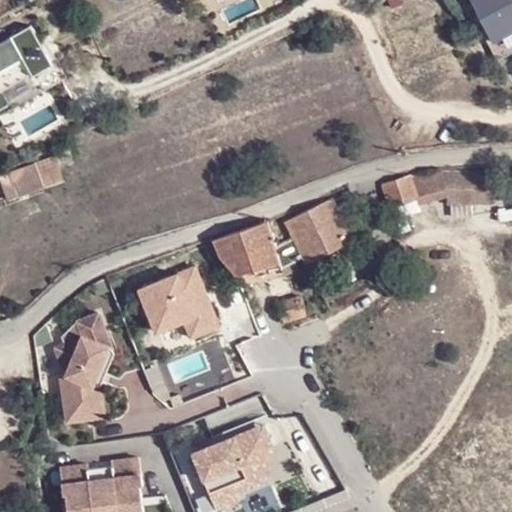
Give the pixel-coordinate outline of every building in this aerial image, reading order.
[(511,0),(472,0),(491,40),(511,29),(511,0)] [(495,60),(511,52),(511,29),(491,40),(486,42),(495,60)] [(0,53),(0,105),(59,70),(35,32),(0,53)] [(41,159),(13,171),(22,193),(50,181),(41,159)] [(507,196),(506,190),(499,173),(447,170),(412,182),(420,203),(452,195),(496,196),(507,196)] [(420,203),(412,182),(409,175),(384,184),(394,209),(420,203)] [(511,189),(511,188),(506,190),(507,196),(496,196),(504,214),(511,210),(511,189)] [(288,220),(297,238),(307,259),(309,263),(352,242),(331,200),(288,220)] [(268,226),(215,244),(220,256),(239,277),(276,263),(279,262),(275,250),(268,226)] [(297,238),(275,250),(279,262),(276,263),(286,272),(307,259),(297,238)] [(185,323),(192,341),(220,329),(196,270),(141,292),(158,335),(185,323)] [(99,354),(113,349),(99,315),(77,324),(63,339),(66,347),(56,350),(67,378),(62,380),(68,424),(98,420),(94,389),(104,365),(99,354)] [(116,355),(113,349),(99,354),(104,365),(94,389),(98,420),(107,418),(102,387),(116,355)] [(265,426),(258,429),(267,450),(261,452),(263,458),(261,474),(211,494),(218,511),(241,502),(238,494),(270,481),(274,447),(265,426)] [(195,455),(211,494),(261,474),(263,458),(261,452),(267,450),(258,429),(195,455)] [(89,469),(89,464),(61,466),(63,493),(65,493),(66,511),(141,511),(140,487),(142,487),(141,459),(113,462),(113,467),(89,469)]
